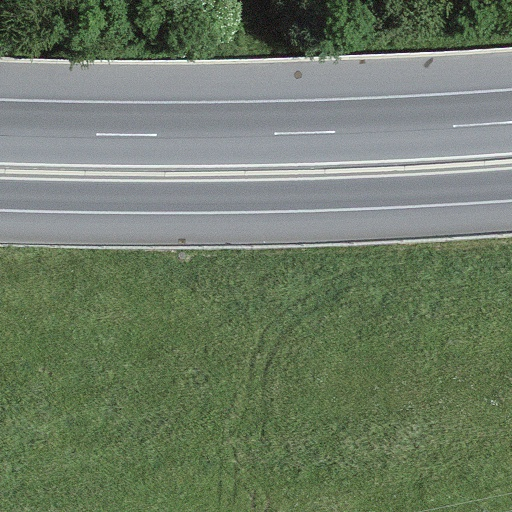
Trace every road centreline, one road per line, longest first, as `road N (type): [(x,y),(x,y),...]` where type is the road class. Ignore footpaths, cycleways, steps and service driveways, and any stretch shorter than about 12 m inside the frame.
road 1 (trunk): [(511,122),(305,133),(0,132)]
road 2 (trunk): [(0,193),(303,195),(511,185)]
